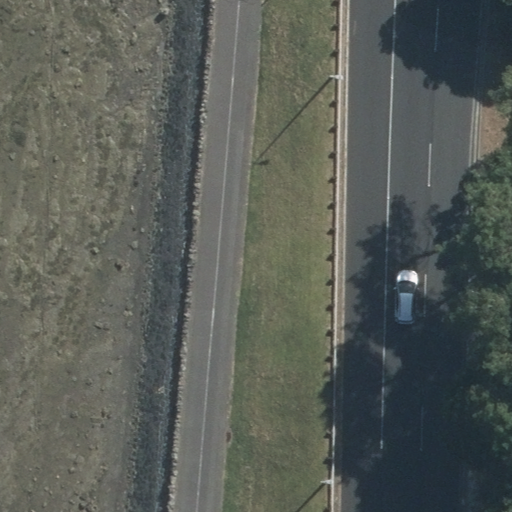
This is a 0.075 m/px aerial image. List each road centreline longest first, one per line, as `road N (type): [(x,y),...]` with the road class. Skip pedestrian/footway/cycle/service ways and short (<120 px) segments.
road 1 (motorway): [(396,511),(438,0)]
road 2 (residential): [(388,511),(367,0)]
